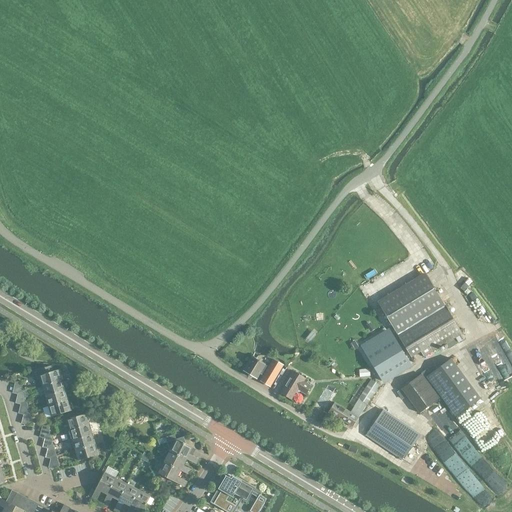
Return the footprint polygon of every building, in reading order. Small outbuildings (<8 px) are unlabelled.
[(427,275),(379,304),(411,357),(420,352),(424,357),(462,334),(427,275)] [(367,356),(370,354),(380,372),(378,373),(383,382),(410,365),(391,333),(377,341),(376,339),(362,347),(367,356)] [(491,374),(507,363),(489,338),(473,348),(491,374)] [(252,357),(244,370),(243,371),(257,379),(260,374),(263,376),(260,381),(270,387),(283,366),(273,360),(268,368),(265,366),(265,365),(252,357)] [(456,417),(480,399),(451,359),(427,376),(456,417)] [(38,369),(42,386),(63,380),(60,369),(53,371),(52,365),(38,369)] [(305,394),(311,385),(306,382),(307,380),(292,371),(288,377),(289,378),(281,393),(291,399),(295,392),(296,393),(300,392),(300,391),(305,394)] [(439,399),(421,374),(402,389),(419,413),(439,399)] [(24,391),(21,380),(15,382),(12,392),(17,394),(18,393),(24,391)] [(63,380),(42,386),(45,396),(66,390),(63,380)] [(329,411),(344,421),(353,426),(366,404),(367,405),(379,385),(371,380),(351,412),(335,402),(329,411)] [(329,388),(319,404),(326,407),(335,392),(329,388)] [(66,390),(45,396),(48,406),(69,400),(66,390)] [(21,403),(27,401),(24,391),(18,393),(17,394),(15,403),(21,404),(21,403)] [(69,400),(48,406),(51,416),(72,410),(69,400)] [(30,411),(27,401),(21,403),(21,404),(19,413),(23,414),(24,413),(30,411)] [(420,435),(383,410),(366,435),(403,460),(420,435)] [(21,423),(27,425),(28,423),(33,422),(30,411),(24,413),(23,414),(21,423)] [(69,430),(89,424),(86,413),(66,419),(69,430)] [(42,426),(39,437),(44,438),(45,437),(50,435),(47,424),(42,426)] [(89,424),(69,430),(72,440),(92,434),(89,424)] [(92,434),(72,440),(75,450),(95,444),(92,434)] [(163,446),(171,450),(187,458),(196,463),(199,458),(189,453),(192,447),(186,444),(184,437),(176,439),(175,434),(166,437),(167,442),(162,443),(163,446)] [(53,445),(50,435),(45,437),(44,438),(42,447),(47,449),(48,447),(53,445)] [(95,444),(75,450),(78,461),(98,455),(95,444)] [(48,447),(47,449),(45,458),(50,459),(51,457),(56,455),(53,445),(48,447)] [(171,450),(165,462),(180,470),(190,475),(193,469),(183,464),(187,458),(171,450)] [(59,466),(56,455),(51,457),(50,459),(48,467),(53,469),(54,467),(59,466)] [(180,470),(165,462),(159,473),(185,486),(187,481),(177,476),(180,470)] [(101,491),(108,494),(116,478),(105,472),(92,498),(97,501),(101,491)] [(211,502),(210,502),(227,511),(231,511),(236,505),(226,500),(231,492),(240,497),(240,498),(242,499),(243,498),(246,500),(250,493),(258,498),(250,511),(251,511),(259,511),(267,499),(252,490),(253,488),(233,477),(231,479),(225,475),(225,476),(218,489),(221,491),(214,503),(211,502)] [(119,500),(128,484),(116,478),(108,494),(103,504),(108,506),(113,497),(119,500)] [(119,511),(124,503),(130,506),(139,489),(128,484),(119,500),(114,510),(118,511),(119,511)] [(151,495),(139,489),(130,506),(127,511),(133,511),(136,508),(142,511),(143,511),(144,511),(147,511),(148,509),(145,507),(151,495)] [(12,490),(7,501),(12,504),(18,492),(12,490)] [(23,495),(18,492),(12,504),(17,506),(23,495)] [(28,498),(23,495),(17,506),(23,509),(28,498)] [(0,504),(5,507),(3,511),(23,511),(25,510),(23,509),(17,506),(12,504),(7,501),(0,497),(0,504)] [(34,501),(28,498),(23,509),(25,510),(28,511),(34,501)] [(34,511),(39,503),(34,501),(28,511),(34,511)] [(41,511),(44,506),(39,503),(34,511),(41,511)]
